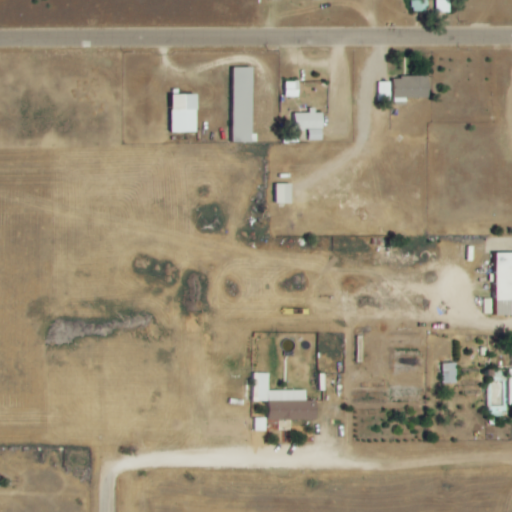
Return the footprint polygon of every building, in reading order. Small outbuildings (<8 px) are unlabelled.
[(427,0),(411,0),(411,10),(427,11),(427,0)] [(226,67),(226,141),(244,141),(244,67),(226,67)] [(430,77),(394,77),(395,102),(407,101),(407,98),(430,97),(430,77)] [(283,97),(299,97),(300,82),(283,81),(283,97)] [(189,132),(189,94),(164,94),(164,132),(189,132)] [(309,141),(324,141),(323,111),(292,112),(292,130),(309,129),(309,141)] [(286,184),(270,184),(270,202),(286,202),(286,184)] [(511,314),(511,252),(487,252),(487,314),(511,314)] [(443,384),(457,383),(456,363),(442,363),(443,384)] [(270,420),(317,420),(317,401),(306,401),(306,390),(269,391),(269,373),(250,373),(250,402),(270,402),(270,420)] [(336,376),(319,376),(319,391),(336,390),(336,376)]
